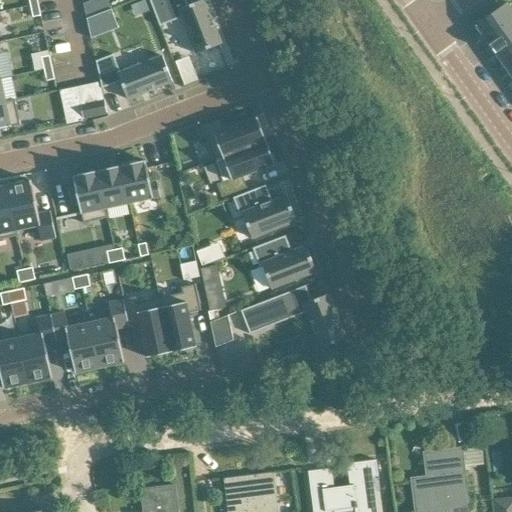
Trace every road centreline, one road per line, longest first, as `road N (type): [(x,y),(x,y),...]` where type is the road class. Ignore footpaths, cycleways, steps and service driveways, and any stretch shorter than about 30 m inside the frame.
road 1 (residential): [(511,394),(83,453)]
road 2 (residential): [(0,162),(114,138),(264,79)]
road 3 (residential): [(360,319),(264,79)]
road 4 (residential): [(217,369),(72,402)]
road 5 (residential): [(511,141),(429,26)]
